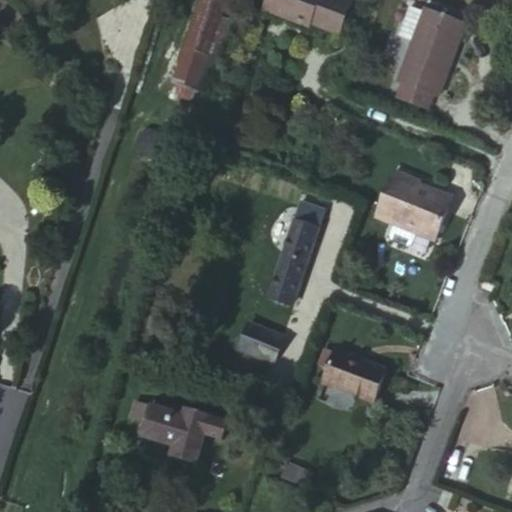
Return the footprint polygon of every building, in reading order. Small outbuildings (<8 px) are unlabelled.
[(201,0),(173,83),(205,94),(236,0),(201,0)] [(351,3),(343,0),(269,0),(266,9),(308,27),(311,23),(337,35),(351,3)] [(401,36),(414,41),(426,11),(412,5),(401,36)] [(429,6),(426,11),(459,23),(460,18),(429,6)] [(399,81),(404,83),(434,94),(439,95),(452,63),(446,61),(460,23),(459,23),(426,11),(414,41),(399,81)] [(446,61),(452,63),(466,26),(460,23),(446,61)] [(205,94),(173,83),(168,97),(200,108),(205,94)] [(434,94),(404,83),(398,99),(428,110),(434,94)] [(416,236),(435,244),(452,200),(417,186),(418,183),(394,173),(377,216),(395,223),(389,238),(391,243),(406,249),(411,247),(416,236)] [(324,211),(303,204),(271,296),(294,303),(324,211)] [(376,220),(393,227),(395,223),(377,216),(376,220)] [(495,286),(484,282),(481,287),(492,292),(495,286)] [(282,337),(250,326),(241,349),(273,361),(282,337)] [(325,381),(334,355),(321,349),(312,375),(325,381)] [(335,353),(334,355),(325,381),(324,383),(375,402),(385,370),(335,353)] [(149,408),(134,404),(129,421),(144,424),(140,438),(170,448),(167,458),(193,466),(208,419),(183,410),(180,416),(150,407),(149,408)]
